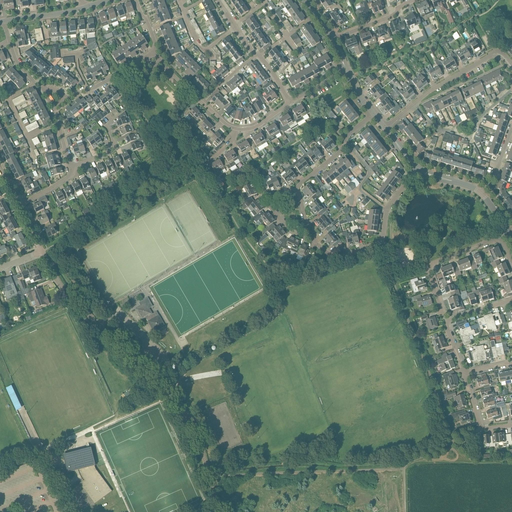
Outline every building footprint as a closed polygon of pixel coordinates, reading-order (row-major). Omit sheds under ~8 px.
[(0,0),(1,5),(4,4),(5,11),(14,9),(13,0),(7,1),(6,0),(0,0)] [(15,0),(16,1),(17,6),(21,5),(21,8),(29,7),(27,0),(15,0)] [(151,8),(164,3),(163,0),(155,0),(152,1),(153,4),(150,6),(151,8)] [(207,0),(201,3),(204,9),(212,5),(209,0),(207,0)] [(329,8),(331,10),(339,4),(337,6),(335,4),(333,5),(329,0),(323,5),(326,10),(329,8)] [(371,2),(367,4),(369,11),(372,10),(374,14),(382,11),(381,8),(384,7),(381,0),(375,0),(376,1),(377,4),(373,5),(371,2)] [(431,0),(433,4),(435,8),(439,6),(442,12),(446,10),(444,4),(442,0),(431,0)] [(234,7),(238,12),(245,7),(241,2),(234,7)] [(369,11),(367,4),(366,2),(359,4),(361,9),(357,11),(360,19),(368,16),(367,12),(369,11)] [(417,6),(419,11),(420,14),(424,13),(426,16),(433,12),(431,7),(428,8),(426,2),(417,6)] [(127,11),(124,12),(125,15),(126,17),(127,21),(132,19),(131,17),(132,15),(135,15),(131,3),(125,5),(127,11)] [(164,3),(151,8),(152,11),(155,10),(156,13),(166,9),(164,3)] [(285,8),(288,12),(296,6),(295,4),(293,5),(292,3),(285,8)] [(329,15),(333,20),(342,13),(339,15),(337,12),(342,9),(339,4),(331,10),(333,12),(329,15)] [(204,9),(207,14),(213,11),(215,10),(212,5),(204,9)] [(118,14),(115,15),(117,18),(116,18),(118,22),(121,20),(120,19),(126,17),(125,15),(124,12),(122,6),(116,8),(118,14)] [(288,12),(291,17),(298,12),(297,10),(298,9),(296,6),(288,12)] [(245,7),(238,12),(241,16),(248,12),(245,7)] [(117,18),(115,15),(113,9),(107,11),(109,17),(107,18),(108,21),(108,22),(109,25),(112,24),(118,22),(116,18),(117,18)] [(166,9),(156,13),(157,16),(154,17),(155,19),(169,14),(166,9)] [(216,16),(213,11),(207,14),(205,15),(208,19),(208,20),(216,16)] [(108,21),(107,18),(104,12),(99,15),(101,20),(98,21),(100,28),(105,27),(109,25),(108,22),(108,21)] [(294,21),(303,15),(301,12),(299,14),(298,12),(291,17),(293,19),(292,20),(293,22),(294,21)] [(342,13),(333,20),(337,25),(340,22),(342,25),(344,24),(345,24),(345,23),(348,21),(349,21),(345,16),(344,16),(342,13)] [(169,14),(155,19),(156,22),(159,21),(160,24),(171,20),(169,14)] [(409,17),(404,19),(406,22),(408,27),(414,25),(415,26),(421,24),(421,23),(417,15),(414,16),(413,14),(409,15),(409,17)] [(246,23),(249,28),(256,23),(253,18),(254,17),(252,15),(250,16),(252,19),(246,23)] [(303,15),(294,21),(298,26),(304,21),(303,19),(305,17),(303,15)] [(208,20),(211,26),(219,21),(216,16),(208,20)] [(88,26),(85,27),(85,30),(85,34),(89,34),(95,33),(93,20),(87,20),(88,26)] [(78,21),(79,27),(76,28),(76,31),(76,35),(79,35),(85,34),(85,30),(85,27),(84,21),(78,21)] [(211,26),(214,31),(222,27),(219,21),(211,26)] [(67,32),(67,36),(70,36),(76,35),(76,31),(76,28),(75,22),(69,22),(69,28),(66,29),(67,32)] [(396,22),(390,25),(393,35),(394,36),(395,36),(397,36),(398,36),(398,35),(399,34),(399,33),(398,33),(399,32),(405,30),(405,28),(403,23),(398,25),(399,25),(397,26),(396,22)] [(60,29),(57,30),(58,33),(57,33),(58,37),(62,36),(67,36),(67,32),(66,29),(66,23),(59,23),(60,29)] [(249,28),(252,33),(260,28),(256,23),(249,28)] [(58,33),(57,30),(56,24),(50,24),(51,30),(48,31),(49,38),(52,38),(58,37),(57,33),(58,33)] [(158,32),(159,34),(171,29),(169,24),(160,28),(161,31),(158,32)] [(290,24),(285,27),(289,33),(294,30),(290,24)] [(300,30),(303,34),(312,28),(310,26),(308,27),(307,25),(300,30)] [(25,35),(23,26),(16,28),(16,32),(15,32),(16,38),(25,36),(25,35)] [(214,31),(211,33),(214,38),(218,36),(225,32),(222,27),(214,31)] [(375,30),(377,35),(378,39),(382,37),(384,38),(385,41),(392,38),(388,29),(385,30),(384,27),(375,30)] [(251,34),(254,39),(261,34),(258,29),(260,28),(252,33),(251,34)] [(303,34),(306,39),(313,34),(312,32),(314,31),(312,28),(303,34)] [(163,35),(164,38),(173,34),(171,29),(159,34),(160,36),(163,35)] [(360,36),(362,41),(363,44),(367,43),(367,42),(370,41),(372,44),(376,43),(373,34),(370,35),(369,32),(360,36)] [(25,36),(16,38),(17,43),(30,40),(28,34),(25,35),(25,36)] [(162,41),(163,43),(175,39),(173,34),(164,38),(165,40),(162,41)] [(254,39),(257,44),(265,39),(261,34),(254,39)] [(306,39),(309,43),(318,37),(316,35),(315,36),(313,34),(306,39)] [(141,35),(136,38),(145,50),(147,49),(145,46),(148,44),(141,35)] [(222,42),(226,47),(232,42),(229,37),(222,42)] [(264,51),(271,46),(269,43),(271,42),(267,37),(265,39),(257,44),(261,49),(262,48),(264,51)] [(318,37),(309,43),(313,48),(316,45),(320,43),(318,41),(320,40),(318,37)] [(136,38),(131,42),(138,51),(140,49),(142,52),(145,50),(136,38)] [(301,43),(302,42),(299,38),(298,39),(298,38),(296,40),(293,42),(296,46),(301,43)] [(363,53),(359,43),(356,44),(354,38),(345,42),(348,50),(354,48),(357,55),(363,53)] [(167,45),(168,47),(177,43),(175,39),(163,43),(164,46),(167,45)] [(470,45),(475,54),(480,51),(480,50),(478,46),(476,43),(474,40),(467,44),(468,46),(470,45)] [(131,42),(126,45),(135,57),(137,55),(135,52),(138,51),(131,42)] [(226,47),(229,52),(236,46),(232,42),(226,47)] [(92,43),(89,45),(87,46),(90,52),(95,49),(92,43)] [(166,50),(167,53),(179,48),(177,43),(168,47),(169,49),(166,50)] [(472,59),(468,53),(471,51),(468,46),(467,44),(464,45),(466,48),(461,51),(467,61),(472,59)] [(135,57),(126,45),(122,48),(128,57),(130,56),(132,59),(135,57)] [(229,52),(233,57),(240,51),(236,46),(229,52)] [(32,48),(25,52),(31,58),(29,60),(32,62),(29,64),(31,66),(41,55),(32,48)] [(117,52),(125,64),(127,62),(125,59),(128,57),(122,48),(117,52)] [(179,48),(167,53),(168,55),(171,54),(172,57),(181,53),(179,48)] [(268,54),(272,59),(279,54),(275,49),(268,54)] [(240,51),(233,57),(237,61),(235,62),(237,65),(240,63),(238,60),(244,56),(240,51)] [(292,51),(288,54),(292,59),(292,58),(294,60),(297,58),(292,51)] [(461,51),(453,55),(454,57),(457,60),(459,59),(462,64),(467,61),(461,51)] [(0,59),(2,63),(10,59),(7,52),(3,54),(2,52),(0,53),(0,59)] [(125,64),(117,52),(111,55),(118,64),(120,63),(122,65),(125,64)] [(176,65),(177,66),(188,56),(184,52),(176,60),(178,62),(176,65)] [(451,56),(446,59),(452,70),(457,67),(452,58),(454,57),(453,55),(453,53),(450,54),(451,56)] [(272,59),(276,64),(283,58),(279,54),(272,59)] [(371,61),(369,54),(363,56),(365,61),(366,61),(366,63),(371,61)] [(31,66),(36,70),(43,62),(40,60),(43,57),(41,55),(31,66)] [(327,55),(322,57),(328,68),(330,67),(329,64),(331,63),(327,55)] [(188,56),(177,66),(180,69),(182,66),(184,68),(192,60),(188,56)] [(322,57),(318,60),(322,68),(324,67),(326,69),(328,68),(322,57)] [(283,58),(276,64),(279,68),(283,66),(285,68),(289,65),(286,61),(285,62),(283,58)] [(103,59),(98,62),(105,76),(107,74),(106,72),(109,70),(103,59)] [(437,60),(440,65),(442,64),(448,73),(452,70),(446,59),(441,62),(440,60),(439,61),(438,59),(437,60)] [(192,60),(184,68),(186,71),(184,73),(186,75),(196,64),(192,60)] [(313,62),(314,65),(319,73),(321,72),(320,69),(322,68),(318,60),(313,62)] [(248,67),(253,73),(260,67),(256,61),(248,67)] [(43,62),(36,70),(40,74),(49,64),(47,62),(45,64),(43,62)] [(93,65),(95,69),(98,75),(101,74),(103,77),(105,76),(98,62),(93,65)] [(47,76),(54,68),(51,66),(51,65),(49,64),(40,74),(45,78),(45,77),(47,76)] [(196,64),(186,75),(188,77),(191,75),(193,77),(194,76),(196,73),(197,73),(201,69),(196,64)] [(308,64),(304,67),(306,70),(310,78),(313,77),(314,80),(316,78),(310,67),(308,64)] [(314,65),(310,67),(316,78),(318,77),(317,74),(319,73),(314,65)] [(223,66),(217,70),(223,77),(229,73),(223,66)] [(63,75),(65,73),(67,71),(63,67),(58,72),(54,77),(56,79),(58,76),(60,79),(63,75)] [(90,67),(88,68),(94,81),(96,80),(95,77),(98,75),(95,69),(92,70),(90,67)] [(253,73),(257,79),(265,73),(260,67),(253,73)] [(438,67),(433,70),(438,78),(443,75),(440,71),(438,67)] [(6,75),(9,78),(16,72),(12,68),(6,75)] [(51,75),(54,77),(58,72),(54,68),(47,76),(49,77),(51,75)] [(94,81),(88,68),(85,69),(87,73),(84,75),(87,81),(90,79),(92,82),(94,81)] [(426,68),(422,70),(425,74),(426,76),(429,74),(433,81),(438,78),(433,70),(431,72),(429,68),(427,69),(426,68)] [(500,69),(494,72),(498,80),(504,78),(500,69)] [(223,77),(217,70),(212,75),(217,82),(223,77)] [(306,70),(301,72),(307,83),(310,82),(308,79),(310,78),(306,70)] [(428,84),(425,80),(422,77),(425,74),(422,70),(419,73),(420,74),(416,77),(424,88),(428,84)] [(9,78),(13,82),(19,76),(16,72),(9,78)] [(301,72),(297,75),(301,83),(304,82),(305,84),(307,83),(301,72)] [(494,72),(489,75),(493,83),(498,80),(494,72)] [(61,83),(63,85),(72,74),(70,73),(68,75),(65,73),(63,75),(60,79),(63,81),(61,83)] [(265,73),(257,79),(262,84),(269,79),(265,73)] [(72,74),(63,85),(64,87),(67,84),(69,87),(71,85),(73,87),(78,82),(75,80),(74,81),(72,79),(75,77),(72,74)] [(193,82),(198,87),(204,80),(199,75),(196,78),(193,82)] [(237,75),(232,80),(237,87),(243,82),(237,75)] [(297,75),(292,77),(298,88),(301,87),(299,84),(301,83),(297,75)] [(489,75),(483,78),(487,86),(493,83),(489,75)] [(19,76),(13,82),(20,89),(25,84),(23,81),(23,80),(19,76)] [(374,81),(375,83),(379,81),(379,80),(380,79),(379,78),(377,79),(375,81),(371,76),(363,82),(367,87),(374,81)] [(298,88),(292,77),(288,80),(292,88),(295,87),(296,89),(298,88)] [(424,88),(416,77),(411,81),(410,79),(408,81),(409,83),(412,86),(414,84),(419,91),(424,88)] [(483,78),(477,81),(483,92),(484,91),(483,88),(487,86),(483,78)] [(204,80),(198,87),(203,92),(209,85),(204,80)] [(237,87),(232,80),(226,85),(232,92),(237,87)] [(369,92),(372,97),(380,91),(379,91),(382,88),(379,84),(380,83),(379,81),(375,83),(377,86),(372,89),(369,92)] [(472,83),(477,95),(483,92),(477,81),(476,81),(478,84),(473,86),(472,83)] [(267,94),(274,102),(276,99),(278,98),(272,90),(269,92),(267,88),(272,84),(270,82),(262,88),(264,90),(265,90),(267,94)] [(409,87),(405,91),(411,98),(415,95),(412,91),(409,87),(412,86),(409,83),(407,85),(409,87)] [(469,88),(467,89),(471,97),(477,95),(472,83),(467,85),(469,88)] [(111,86),(106,90),(113,98),(114,99),(114,100),(115,101),(117,99),(116,98),(119,96),(121,94),(117,89),(115,91),(111,86)] [(33,88),(26,91),(28,96),(30,100),(38,96),(36,92),(36,91),(35,91),(33,88)] [(411,98),(405,91),(403,92),(401,91),(400,90),(398,92),(396,88),(394,90),(397,95),(399,97),(401,95),(406,102),(411,98)] [(471,97),(467,89),(464,90),(463,88),(460,89),(466,100),(471,97)] [(211,100),(216,105),(223,98),(218,93),(220,92),(217,89),(213,94),(215,96),(211,100)] [(456,92),(454,94),(458,102),(459,105),(464,103),(463,100),(457,89),(455,90),(456,92)] [(106,94),(104,96),(108,102),(110,103),(112,101),(114,100),(114,99),(113,98),(106,90),(104,91),(106,94)] [(379,98),(381,100),(387,95),(386,93),(383,95),(380,91),(372,97),(376,101),(379,98)] [(450,92),(447,93),(453,105),(458,102),(454,94),(452,95),(450,92)] [(447,97),(444,99),(448,107),(453,105),(447,93),(446,94),(447,97)] [(274,102),(267,94),(263,97),(269,105),(270,103),(271,104),(274,102)] [(99,95),(97,97),(103,105),(108,102),(104,96),(101,98),(99,95)] [(379,105),(383,110),(393,102),(387,95),(381,100),(383,102),(379,105)] [(30,100),(33,105),(41,101),(38,96),(30,100)] [(96,106),(90,98),(88,96),(83,99),(90,108),(91,110),(94,108),(96,106)] [(92,97),(90,98),(96,106),(99,109),(103,105),(97,97),(94,99),(92,97)] [(223,98),(216,105),(221,110),(229,102),(227,100),(227,99),(225,97),(223,98)] [(441,97),(438,98),(443,110),(448,107),(444,99),(443,99),(441,97)] [(258,113),(263,110),(260,105),(262,103),(259,98),(252,103),(253,106),(258,113)] [(438,101),(434,103),(438,112),(443,110),(438,98),(437,99),(438,101)] [(79,99),(77,100),(83,109),(85,111),(90,108),(83,99),(81,101),(79,99)] [(77,100),(72,104),(78,112),(83,109),(77,100)] [(33,105),(35,109),(43,105),(41,101),(33,105)] [(338,107),(342,111),(351,103),(350,102),(347,103),(346,101),(338,107)] [(432,101),(428,103),(431,111),(434,110),(435,113),(438,112),(434,103),(433,104),(432,101)] [(393,102),(383,110),(386,114),(389,112),(392,116),(398,111),(397,110),(399,107),(398,105),(396,106),(393,102)] [(235,120),(237,112),(236,112),(232,108),(233,107),(230,103),(227,106),(229,107),(226,110),(227,112),(225,114),(229,118),(230,116),(232,118),(235,119),(235,120)] [(342,111),(345,115),(352,109),(351,107),(353,105),(351,103),(342,111)] [(431,111),(428,103),(423,106),(426,114),(431,111)] [(78,112),(72,104),(67,108),(74,116),(78,112)] [(258,113),(253,106),(251,107),(249,104),(244,107),(246,113),(249,111),(252,117),(258,113)] [(35,109),(37,114),(45,110),(43,105),(35,109)] [(301,106),(297,108),(303,117),(307,115),(311,113),(306,106),(303,108),(301,106)] [(74,116),(67,108),(65,109),(67,112),(64,114),(66,116),(64,118),(67,123),(70,121),(72,121),(75,118),(75,117),(74,116)] [(189,121),(198,112),(195,108),(191,112),(189,109),(184,114),(187,117),(186,117),(189,120),(189,121)] [(294,114),(292,116),(296,122),(297,124),(304,120),(303,117),(297,108),(293,111),(294,114)] [(9,117),(9,116),(12,115),(9,109),(3,111),(6,116),(8,115),(9,117)] [(345,115),(348,119),(358,112),(356,109),(354,111),(352,109),(345,115)] [(37,114),(39,118),(47,114),(45,110),(37,114)] [(121,120),(115,122),(118,128),(123,126),(130,123),(131,122),(128,117),(127,118),(125,114),(124,112),(120,116),(121,117),(118,118),(119,117),(121,120)] [(189,121),(195,127),(202,120),(199,118),(202,115),(198,112),(189,121)] [(237,112),(235,120),(240,121),(241,119),(244,120),(248,117),(245,112),(244,113),(244,112),(242,113),(237,112)] [(358,112),(348,119),(351,123),(359,117),(357,115),(359,113),(358,112)] [(39,118),(44,127),(51,124),(49,120),(50,120),(47,114),(39,118)] [(507,123),(509,117),(506,116),(502,114),(502,115),(499,114),(497,119),(500,120),(507,123)] [(288,115),(284,118),(289,127),(294,124),(293,123),(296,122),(292,116),(289,117),(288,115)] [(281,124),(278,125),(282,131),(283,133),(290,129),(289,127),(284,118),(279,120),(281,124)] [(198,128),(202,131),(209,124),(206,120),(204,122),(202,120),(195,127),(196,128),(198,128)] [(500,120),(498,126),(505,128),(507,123),(500,120)] [(403,121),(396,126),(400,131),(401,132),(408,127),(407,125),(406,124),(403,121)] [(122,137),(129,133),(134,131),(132,126),(131,126),(130,123),(123,126),(125,129),(119,131),(122,137)] [(204,138),(206,139),(213,132),(210,130),(213,128),(209,124),(202,131),(206,135),(206,136),(204,138)] [(274,124),(270,127),(275,136),(281,133),(280,132),(282,131),(278,125),(276,127),(274,124)] [(408,127),(401,132),(402,134),(405,132),(406,134),(414,128),(413,128),(410,124),(408,127)] [(498,126),(496,132),(503,134),(505,128),(498,126)] [(267,133),(265,134),(268,140),(270,143),(277,139),(275,136),(270,127),(266,130),(267,133)] [(408,136),(406,138),(407,140),(417,132),(414,128),(406,134),(408,136)] [(127,144),(135,141),(137,140),(135,137),(138,136),(138,135),(137,133),(140,132),(139,129),(134,131),(129,133),(131,136),(125,139),(127,144)] [(361,135),(364,139),(374,131),(372,129),(370,131),(368,129),(361,135)] [(50,131),(43,134),(45,142),(54,140),(52,135),(51,135),(50,131)] [(93,138),(92,138),(98,146),(102,142),(100,138),(102,137),(98,131),(91,135),(93,138)] [(364,139),(367,143),(375,137),(373,135),(375,133),(374,131),(364,139)] [(205,140),(211,145),(213,144),(220,136),(217,132),(215,134),(213,132),(206,139),(205,140)] [(417,132),(407,140),(409,142),(411,140),(413,142),(420,136),(417,132)] [(496,132),(494,137),(501,140),(503,134),(496,132)] [(261,134),(257,136),(262,145),(266,143),(266,142),(267,141),(268,140),(265,134),(262,136),(261,134)] [(330,139),(326,142),(332,149),(336,146),(333,142),(335,140),(330,134),(328,136),(330,139)] [(220,148),(224,144),(222,142),(224,140),(220,136),(213,144),(217,147),(214,150),(217,152),(220,149),(220,148)] [(262,145),(257,136),(252,139),(253,141),(251,143),(254,149),(257,147),(257,148),(258,148),(262,145)] [(414,144),(412,146),(414,148),(421,143),(423,140),(421,137),(420,136),(413,142),(413,143),(414,144)] [(480,145),(482,139),(474,136),(473,139),(474,140),(475,143),(476,145),(479,143),(480,145)] [(40,143),(37,137),(31,140),(35,146),(40,143)] [(135,141),(136,144),(130,146),(133,152),(137,150),(139,152),(142,150),(142,148),(140,142),(145,140),(144,137),(137,140),(135,141)] [(367,143),(370,147),(380,139),(378,137),(376,139),(375,137),(367,143)] [(494,137),(492,143),(499,145),(501,140),(494,137)] [(7,139),(0,143),(0,144),(2,148),(9,144),(12,142),(10,138),(7,139)] [(98,146),(92,138),(88,141),(93,149),(98,146)] [(370,147),(374,151),(381,145),(379,143),(382,141),(380,139),(370,147)] [(332,149),(326,142),(323,144),(319,140),(315,143),(317,145),(322,151),(324,149),(327,153),(332,149)] [(246,141),(242,144),(248,153),(252,150),(254,149),(251,143),(248,145),(246,141)] [(490,148),(490,149),(497,151),(499,145),(492,143),(489,142),(487,147),(490,148)] [(421,143),(414,148),(415,150),(419,154),(425,149),(422,145),(422,144),(421,143)] [(2,148),(4,152),(12,148),(9,144),(2,148)] [(83,144),(78,146),(81,154),(86,153),(83,144)] [(239,150),(237,151),(240,157),(242,160),(246,158),(246,157),(249,155),(248,153),(242,144),(238,147),(239,150)] [(320,153),(322,151),(317,145),(315,147),(310,150),(311,151),(312,153),(318,160),(323,157),(320,153)] [(374,151),(371,153),(375,157),(377,155),(387,147),(385,145),(383,147),(381,145),(374,151)] [(81,154),(78,146),(72,147),(75,156),(81,154)] [(387,147),(377,155),(380,159),(384,156),(387,153),(386,151),(388,149),(387,147)] [(483,152),(482,156),(486,157),(490,159),(491,155),(495,157),(497,151),(490,149),(490,148),(487,147),(485,153),(483,152)] [(4,152),(6,157),(14,153),(12,148),(4,152)] [(233,151),(229,153),(236,165),(234,162),(238,160),(239,162),(242,160),(240,157),(237,151),(234,153),(233,151)] [(318,160),(312,153),(311,151),(307,154),(306,154),(304,155),(309,162),(311,160),(314,164),(318,160)] [(433,154),(430,163),(433,163),(434,161),(435,161),(436,161),(439,152),(438,152),(434,151),(433,154)] [(121,162),(123,166),(124,169),(130,166),(128,163),(131,161),(131,160),(136,158),(134,154),(129,157),(127,152),(121,155),(124,161),(121,162)] [(425,152),(423,160),(428,162),(430,163),(433,154),(431,154),(430,153),(425,152)] [(5,157),(7,162),(15,158),(13,154),(14,153),(6,157),(5,157)] [(49,157),(51,162),(60,159),(58,154),(53,155),(53,153),(45,155),(46,158),(48,157),(49,157)] [(226,159),(223,161),(229,169),(230,168),(232,171),(237,168),(236,165),(229,153),(224,156),(226,159)] [(444,154),(440,166),(442,166),(443,164),(446,164),(449,155),(444,154)] [(304,155),(297,161),(305,171),(310,167),(307,163),(309,162),(304,155)] [(116,165),(113,166),(115,170),(116,173),(119,171),(118,168),(123,166),(121,162),(118,157),(113,159),(116,165)] [(453,157),(450,169),(451,169),(452,169),(453,167),(456,167),(458,158),(454,157),(453,157)] [(7,162),(9,166),(17,162),(15,158),(7,162)] [(356,166),(351,161),(349,163),(346,159),(344,161),(342,158),(340,160),(348,170),(350,167),(352,169),(356,166)] [(55,170),(55,167),(61,165),(60,159),(51,162),(52,167),(49,168),(50,171),(55,170)] [(219,160),(215,163),(221,172),(225,169),(224,168),(227,167),(228,169),(229,169),(223,161),(221,162),(219,160)] [(340,164),(338,165),(346,176),(350,172),(348,170),(340,160),(338,162),(340,164)] [(463,160),(460,172),(462,172),(463,169),(465,170),(468,161),(466,160),(463,160)] [(107,169),(105,171),(106,173),(107,176),(108,177),(111,176),(111,175),(116,173),(115,170),(113,166),(110,161),(105,164),(107,169)] [(297,161),(291,166),(296,172),(298,170),(301,174),(305,171),(297,161)] [(9,166),(12,171),(20,167),(17,162),(9,166)] [(221,172),(215,163),(210,165),(212,168),(209,169),(214,177),(215,179),(222,175),(221,172)] [(378,163),(371,169),(372,171),(377,168),(376,167),(379,165),(378,163)] [(511,165),(506,163),(503,170),(510,172),(511,167),(511,165)] [(98,171),(95,173),(97,177),(98,179),(101,178),(102,179),(107,176),(106,173),(105,171),(101,164),(96,166),(98,171)] [(334,165),(332,166),(340,176),(342,179),(346,176),(338,165),(336,167),(334,165)] [(293,174),(296,172),(291,166),(289,168),(284,171),(286,174),(292,181),(297,178),(293,174)] [(332,170),(330,172),(336,179),(338,182),(342,179),(340,176),(332,166),(330,168),(332,170)] [(472,166),(469,175),(473,176),(477,177),(480,168),(476,167),(472,166)] [(12,171),(14,176),(22,172),(20,167),(12,171)] [(62,168),(55,170),(50,171),(51,177),(63,173),(62,168)] [(89,174),(86,176),(89,182),(90,183),(93,182),(94,184),(99,181),(98,179),(97,177),(95,173),(93,168),(87,171),(89,174)] [(480,168),(477,177),(479,177),(484,179),(485,177),(487,170),(482,169),(481,169),(480,168)] [(503,170),(501,176),(508,179),(510,172),(503,170)] [(326,171),(324,173),(332,182),(336,179),(330,172),(328,173),(326,171)] [(394,171),(391,175),(401,182),(402,180),(400,179),(402,176),(394,171)] [(22,172),(14,176),(16,180),(24,176),(22,172)] [(22,183),(24,188),(32,183),(31,181),(32,180),(32,179),(35,177),(32,172),(26,175),(28,180),(22,183)] [(276,173),(277,175),(282,183),(285,181),(288,185),(292,181),(286,174),(282,177),(278,172),(276,173)] [(332,182),(324,173),(322,174),(324,177),(322,178),(326,184),(324,185),(328,191),(332,188),(329,185),(332,182)] [(281,188),(279,183),(281,182),(282,183),(277,175),(275,176),(270,178),(276,190),(281,188)] [(391,175),(388,179),(395,185),(397,183),(399,184),(401,182),(391,175)] [(501,176),(499,183),(506,185),(507,183),(508,179),(501,176)] [(80,186),(79,187),(81,191),(83,193),(86,191),(85,189),(90,186),(85,177),(80,180),(82,185),(80,186)] [(276,190),(270,178),(267,180),(266,178),(262,181),(266,189),(268,188),(270,193),(276,190)] [(388,179),(385,183),(395,191),(396,189),(394,187),(395,185),(388,179)] [(244,188),(246,193),(254,189),(252,184),(246,186),(244,183),(248,180),(235,189),(236,188),(238,191),(244,188)] [(382,187),(389,193),(391,191),(393,193),(395,191),(385,183),(382,181),(379,185),(382,187)] [(27,193),(33,189),(35,192),(31,193),(32,196),(41,191),(39,186),(39,187),(36,182),(32,183),(24,188),(27,193)] [(71,191),(74,196),(74,197),(75,197),(77,196),(76,193),(81,191),(79,187),(80,186),(77,182),(71,184),(74,189),(71,191)] [(351,182),(347,185),(349,187),(350,188),(352,191),(356,188),(351,182)] [(506,185),(499,183),(497,189),(499,190),(500,192),(505,191),(505,189),(506,185)] [(301,191),(305,195),(312,189),(309,185),(301,191)] [(69,187),(64,190),(66,194),(67,196),(64,197),(66,200),(67,203),(70,202),(68,199),(74,196),(71,191),(69,187)] [(382,187),(378,191),(388,199),(390,197),(388,195),(389,193),(382,187)] [(246,193),(243,194),(245,199),(243,200),(245,204),(247,203),(252,200),(251,197),(252,196),(257,194),(254,189),(246,193)] [(312,197),(314,199),(321,193),(318,189),(314,192),(312,189),(305,195),(308,200),(312,197)] [(61,191),(56,194),(58,199),(58,200),(56,201),(59,207),(59,208),(63,206),(65,210),(69,208),(67,203),(66,200),(64,197),(63,196),(61,191)] [(388,199),(378,191),(375,195),(383,201),(385,199),(387,201),(388,199)] [(505,191),(500,192),(500,194),(497,196),(502,203),(509,198),(511,195),(509,191),(506,194),(506,193),(505,191)] [(322,203),(318,199),(322,196),(320,194),(321,193),(314,199),(315,201),(312,204),(308,207),(312,211),(322,203)] [(42,205),(48,202),(45,197),(38,200),(40,203),(33,206),(36,213),(44,209),(42,205)] [(509,198),(502,203),(506,208),(511,203),(509,199),(509,198)] [(251,212),(261,204),(257,200),(250,206),(254,210),(251,212)] [(322,213),(327,210),(329,208),(328,207),(326,209),(322,203),(312,211),(311,212),(313,216),(315,215),(315,216),(321,211),(322,213)] [(252,218),(254,220),(263,213),(261,211),(265,208),(261,204),(251,212),(255,216),(252,218)] [(7,207),(0,211),(0,214),(1,217),(0,217),(0,220),(0,221),(7,217),(6,215),(10,213),(7,207)] [(50,209),(45,211),(41,214),(43,217),(38,219),(41,226),(49,222),(47,217),(50,216),(48,211),(50,210),(50,209)] [(329,219),(327,216),(328,215),(327,213),(329,212),(327,210),(322,213),(321,215),(323,217),(319,220),(315,223),(319,227),(329,219)] [(263,213),(254,220),(256,223),(260,227),(262,225),(265,223),(272,217),(268,212),(264,216),(263,213)] [(3,223),(6,228),(15,223),(12,218),(9,220),(7,217),(0,221),(2,224),(3,223)] [(267,231),(273,227),(271,225),(275,221),(272,217),(265,223),(266,225),(264,227),(264,228),(262,229),(263,230),(262,231),(265,234),(267,231)] [(334,226),(338,222),(337,221),(336,220),(333,223),(329,219),(319,227),(322,232),(328,227),(330,229),(334,226)] [(75,222),(69,225),(71,230),(78,226),(75,222)] [(15,223),(6,228),(9,233),(18,229),(15,223)] [(47,227),(48,230),(46,231),(49,238),(56,234),(55,231),(57,229),(54,224),(47,227)] [(267,231),(273,238),(283,230),(279,225),(274,229),(273,227),(267,231)] [(329,234),(322,239),(326,243),(336,235),(333,231),(336,229),(334,226),(330,229),(327,231),(329,234)] [(380,227),(368,226),(367,231),(365,231),(365,234),(373,235),(374,232),(376,232),(377,230),(380,230),(380,227)] [(2,230),(0,231),(0,233),(4,240),(10,236),(9,234),(5,236),(2,230)] [(278,241),(286,234),(283,230),(273,238),(277,243),(274,245),(278,249),(279,248),(280,246),(281,244),(278,241)] [(351,233),(350,233),(354,245),(359,243),(358,239),(361,238),(358,230),(353,231),(354,235),(351,236),(351,233)] [(354,245),(350,233),(348,234),(347,231),(342,233),(343,237),(346,237),(348,247),(354,245)] [(21,234),(14,237),(17,243),(24,239),(21,234)] [(260,243),(267,237),(265,234),(258,240),(260,243)] [(336,235),(326,243),(329,248),(333,245),(334,247),(341,242),(340,240),(340,239),(339,239),(336,235)] [(280,246),(290,251),(295,239),(290,237),(286,245),(282,243),(281,244),(280,246)] [(17,243),(15,244),(17,249),(20,248),(23,246),(27,244),(24,239),(17,243)] [(300,242),(295,239),(290,251),(298,254),(300,248),(298,247),(300,242)] [(300,248),(298,254),(298,255),(306,259),(309,252),(306,251),(308,246),(302,244),(300,248)] [(489,251),(491,257),(500,253),(498,247),(492,250),(491,247),(485,250),(486,252),(489,251)] [(491,263),(492,266),(498,263),(497,260),(502,258),(500,253),(491,257),(494,262),(491,263)] [(475,262),(472,263),(475,269),(478,268),(476,265),(482,263),(479,254),(473,257),(475,262)] [(468,259),(462,261),(465,270),(471,268),(472,271),(475,269),(472,263),(470,264),(468,259)] [(459,268),(456,270),(458,276),(461,275),(460,272),(465,270),(462,261),(457,263),(459,268)] [(496,267),(499,273),(507,269),(505,263),(499,266),(498,263),(492,266),(493,269),(496,267)] [(451,265),(446,267),(449,276),(454,274),(456,277),(458,276),(456,270),(453,271),(451,265)] [(441,274),(436,276),(439,282),(441,281),(442,282),(443,287),(447,286),(444,278),(449,276),(446,267),(440,269),(442,275),(441,275),(441,274)] [(22,273),(24,280),(25,280),(29,278),(30,281),(33,280),(34,282),(41,280),(36,268),(22,273)] [(498,279),(499,282),(505,279),(504,277),(510,274),(507,269),(499,273),(501,278),(498,279)] [(4,293),(6,297),(7,300),(18,296),(20,300),(24,298),(22,292),(17,294),(15,287),(20,285),(16,276),(3,281),(7,291),(4,293)] [(410,280),(412,285),(412,286),(411,286),(412,289),(417,288),(418,292),(422,291),(427,289),(426,286),(425,286),(424,285),(423,280),(418,282),(417,278),(410,280)] [(503,284),(505,289),(511,286),(511,280),(507,282),(505,279),(499,282),(500,285),(503,284)] [(452,292),(452,295),(459,293),(458,290),(455,291),(453,285),(452,285),(449,286),(444,288),(446,294),(452,292)] [(493,286),(484,288),(485,292),(488,301),(494,299),(492,293),(494,292),(495,294),(493,286)] [(479,290),(476,291),(478,298),(481,297),(482,302),(488,301),(485,292),(484,288),(479,290)] [(31,293),(28,294),(31,302),(35,301),(38,308),(45,305),(49,303),(47,297),(43,298),(42,295),(43,295),(41,289),(36,291),(32,292),(31,293)] [(473,292),(467,294),(468,297),(470,301),(471,306),(477,304),(475,299),(478,298),(476,291),(473,292)] [(448,299),(450,305),(459,302),(457,297),(460,296),(459,293),(452,295),(453,298),(448,299)] [(417,300),(419,306),(423,304),(424,307),(432,305),(430,298),(429,296),(428,296),(417,300)] [(459,302),(450,305),(451,311),(457,309),(458,311),(457,312),(464,310),(463,307),(461,301),(459,302)] [(135,310),(136,311),(141,321),(146,318),(154,333),(165,327),(157,312),(152,314),(146,303),(135,310)] [(492,329),(492,331),(497,330),(494,322),(501,320),(500,317),(499,313),(492,315),(492,314),(487,315),(492,329)] [(488,330),(492,329),(487,315),(483,316),(484,317),(477,320),(478,324),(480,330),(483,329),(482,326),(486,325),(488,330)] [(428,318),(425,319),(426,320),(427,324),(429,323),(431,329),(433,329),(438,327),(436,321),(437,321),(436,317),(428,320),(428,318)] [(459,331),(460,335),(472,331),(470,327),(469,327),(468,323),(467,324),(466,320),(455,323),(456,323),(457,323),(460,331),(459,331)] [(472,331),(460,335),(462,339),(463,339),(464,343),(463,343),(464,346),(471,343),(469,337),(475,334),(475,333),(474,331),(474,330),(472,331)] [(447,347),(445,342),(444,343),(442,337),(438,338),(435,340),(437,347),(435,348),(437,353),(440,352),(439,350),(447,347)] [(490,342),(491,348),(492,352),(493,358),(498,357),(497,356),(504,354),(503,347),(496,349),(494,341),(490,342)] [(480,346),(479,346),(482,361),(486,360),(486,358),(490,358),(489,353),(490,353),(489,349),(484,350),(483,345),(480,346)] [(472,352),(467,353),(471,362),(478,360),(478,361),(482,361),(479,346),(475,347),(475,351),(472,352)] [(452,364),(451,361),(452,361),(451,356),(437,361),(437,362),(435,362),(436,366),(439,365),(442,372),(446,370),(446,371),(455,368),(453,364),(452,364)] [(443,375),(446,386),(447,389),(451,388),(451,387),(458,385),(457,382),(458,382),(456,375),(450,377),(449,373),(443,375)] [(488,381),(487,378),(486,378),(485,374),(480,375),(482,379),(477,381),(478,387),(483,386),(484,386),(485,388),(499,384),(498,381),(491,383),(490,381),(488,381)] [(11,400),(16,398),(11,385),(5,387),(11,400)] [(486,396),(487,396),(488,399),(497,397),(496,393),(494,394),(493,391),(491,391),(490,388),(480,391),(482,398),(486,396)] [(445,395),(442,400),(446,401),(447,398),(456,396),(455,392),(445,395)] [(459,396),(455,397),(457,402),(459,408),(462,407),(467,406),(464,395),(459,396)] [(491,410),(505,405),(505,404),(504,401),(497,403),(496,402),(494,402),(493,399),(483,402),(485,408),(490,407),(491,410)] [(496,409),(491,411),(486,412),(488,419),(494,417),(494,420),(501,418),(499,412),(497,412),(496,409)] [(454,413),(455,417),(459,416),(461,424),(471,421),(469,413),(466,414),(465,410),(454,413)] [(509,445),(507,436),(504,436),(504,433),(498,434),(499,445),(503,444),(503,447),(509,447),(509,445)] [(492,438),(489,438),(489,446),(490,447),(495,447),(495,445),(499,445),(498,434),(492,435),(492,438)] [(489,438),(488,435),(482,436),(482,439),(479,439),(480,449),(486,448),(486,446),(489,446),(489,438)] [(84,437),(74,439),(77,451),(87,448),(84,437)] [(68,472),(78,469),(78,470),(79,472),(79,473),(80,475),(81,477),(82,478),(83,481),(79,484),(94,504),(112,491),(97,470),(96,470),(96,469),(95,468),(94,466),(91,451),(64,457),(68,472)]
